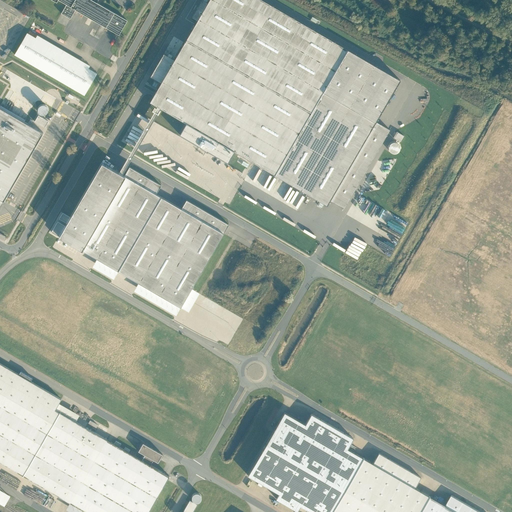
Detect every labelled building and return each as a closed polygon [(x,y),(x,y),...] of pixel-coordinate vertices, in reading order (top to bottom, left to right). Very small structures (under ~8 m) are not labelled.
[(75,9),(119,35),(128,19),(97,1),(97,0),(53,0),(56,2),(57,0),(61,0),(66,3),(60,11),(70,17),(75,9)] [(348,53),(350,49),(265,0),(208,0),(208,2),(204,0),(202,0),(192,17),(197,20),(174,59),(164,53),(151,76),(161,82),(150,101),(187,122),(180,134),(228,162),(236,150),(278,174),(326,91),(348,53)] [(26,30),(13,52),(84,93),(97,71),(88,66),(89,64),(36,33),(35,35),(26,30)] [(398,81),(348,53),(326,91),(375,120),(398,81)] [(375,120),(326,91),(278,174),(330,204),(331,201),(377,122),(378,121),(375,120)] [(43,115),(47,112),(48,108),(46,105),(41,104),(38,107),(38,112),(40,114),(43,115)] [(0,107),(0,199),(3,201),(43,132),(0,107)] [(48,121),(38,115),(35,121),(45,127),(48,121)] [(388,129),(377,122),(331,201),(343,208),(388,129)] [(101,163),(58,237),(97,260),(92,268),(113,280),(118,272),(139,283),(134,292),(176,316),(181,308),(189,312),(199,294),(191,289),(228,225),(186,201),(181,210),(156,195),(161,186),(130,168),(124,177),(101,163)] [(59,397),(0,362),(0,460),(21,472),(57,410),(74,420),(78,413),(57,401),(59,397)] [(74,420),(57,410),(21,472),(70,500),(105,438),(74,420)] [(306,423),(284,410),(247,473),(279,491),(275,498),(296,510),(300,503),(314,511),(328,511),(361,455),(347,447),(345,446),(351,436),(312,413),(306,423)] [(140,458),(105,438),(70,500),(90,511),(146,511),(169,475),(149,464),(153,457),(157,460),(162,452),(143,441),(139,449),(144,452),(140,458)] [(373,462),(361,455),(328,511),(420,511),(430,495),(414,486),(420,476),(379,452),(373,462)] [(10,495),(0,488),(0,501),(4,505),(10,495)] [(430,495),(420,511),(481,511),(451,495),(446,504),(430,495)] [(190,500),(184,511),(185,511),(192,511),(197,505),(190,500)]
